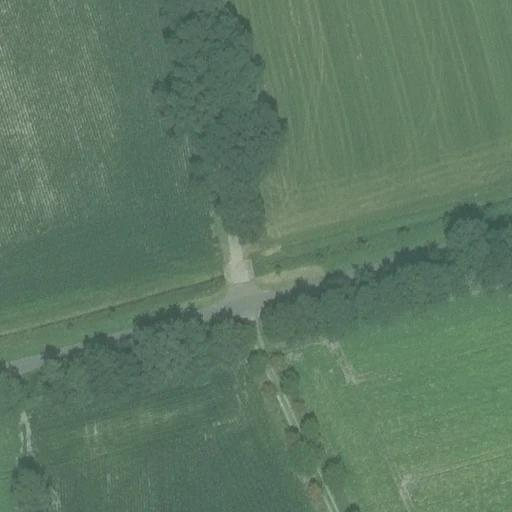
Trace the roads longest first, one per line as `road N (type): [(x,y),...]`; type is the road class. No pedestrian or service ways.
road 1 (track): [(331,511),(236,302),(182,0)]
road 2 (residential): [(0,367),(511,230)]
